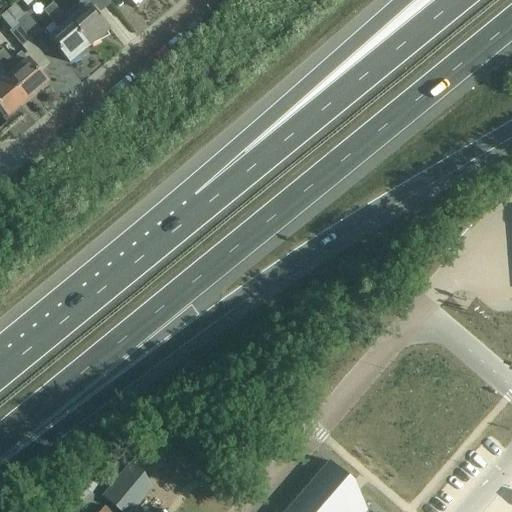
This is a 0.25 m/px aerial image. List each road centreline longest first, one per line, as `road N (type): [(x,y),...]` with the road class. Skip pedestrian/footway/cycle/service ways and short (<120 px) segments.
road 1 (motorway): [(0,446),(511,23)]
road 2 (motorway): [(0,472),(146,355),(511,133)]
road 3 (motorway): [(446,0),(194,203)]
road 4 (motorway): [(401,0),(194,203)]
road 5 (unclassified): [(246,511),(419,312)]
road 6 (residential): [(5,163),(197,0)]
road 7 (motorway): [(194,203),(0,359)]
